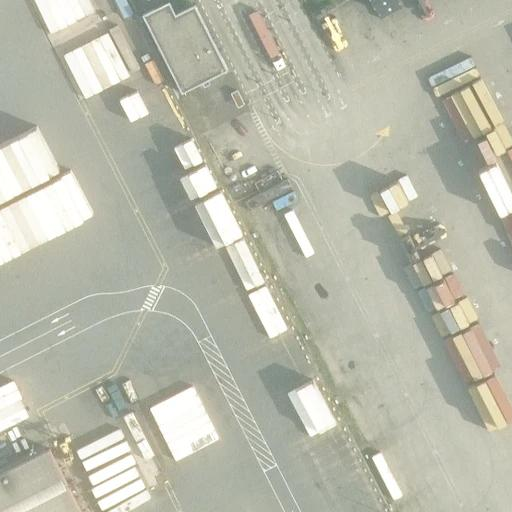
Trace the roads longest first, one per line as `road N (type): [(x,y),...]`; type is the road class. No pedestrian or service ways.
road 1 (unknown): [(148,323),(0,16)]
road 2 (unknown): [(341,149),(457,78),(511,14)]
